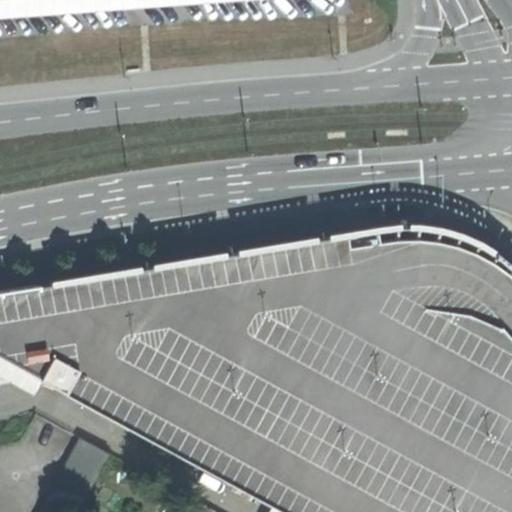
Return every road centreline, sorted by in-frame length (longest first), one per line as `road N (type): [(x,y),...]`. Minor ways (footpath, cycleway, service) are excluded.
road 1 (primary): [(0,222),(193,181),(511,156)]
road 2 (primary): [(357,88),(0,121)]
road 3 (primary): [(511,76),(357,88)]
road 4 (unclassified): [(432,0),(407,64),(357,88)]
